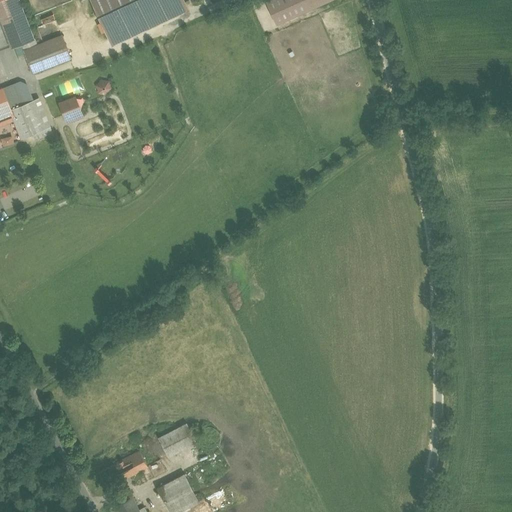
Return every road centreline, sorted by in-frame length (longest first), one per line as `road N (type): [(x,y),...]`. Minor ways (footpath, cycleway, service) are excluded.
road 1 (track): [(30,394),(403,118),(511,112)]
road 2 (unclassified): [(428,511),(446,365),(440,235),(403,118),(379,0)]
road 3 (unclassified): [(94,511),(0,338)]
